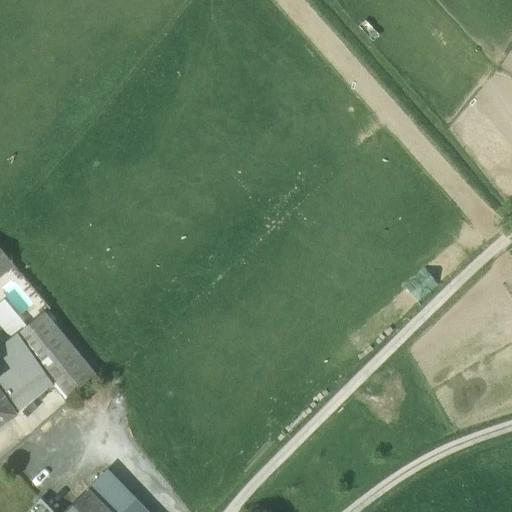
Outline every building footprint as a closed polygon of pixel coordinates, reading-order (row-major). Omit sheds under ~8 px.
[(469,236),(414,287),(422,296),(477,245),(469,236)] [(0,275),(13,264),(0,248),(0,275)] [(0,303),(0,323),(12,338),(13,337),(25,327),(3,301),(0,303)] [(0,389),(16,413),(52,384),(64,400),(95,374),(44,312),(25,327),(13,337),(12,338),(0,349),(0,389)] [(16,413),(0,389),(0,425),(16,414),(16,413)] [(147,511),(107,470),(87,489),(110,511),(147,511)] [(110,511),(87,489),(63,511),(110,511)]
